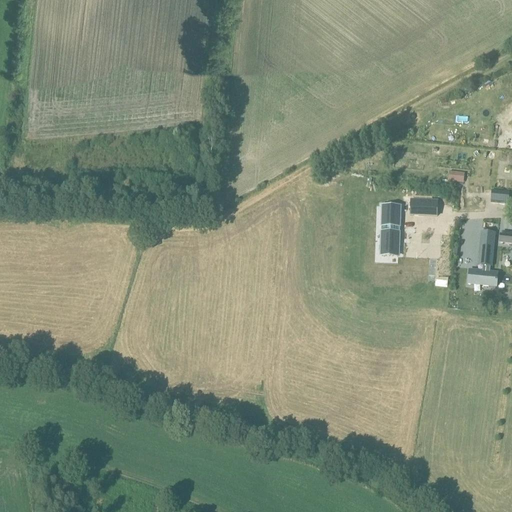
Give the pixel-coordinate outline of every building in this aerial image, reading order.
[(482,172),(486,121),(423,116),(419,167),(482,172)] [(492,193),(491,202),(508,204),(509,194),(492,193)] [(437,203),(411,202),(410,216),(437,217),(437,203)] [(380,208),(379,252),(396,253),(398,208),(380,208)] [(494,234),(483,233),(479,263),(483,264),(483,266),(490,267),(491,267),(494,234)] [(511,236),(500,235),(499,244),(511,245),(511,236)] [(442,304),(445,263),(354,255),(354,261),(360,262),(359,281),(353,280),(352,287),(354,287),(353,297),(442,304)] [(330,261),(320,261),(321,272),(330,272),(330,261)] [(469,272),(468,286),(496,289),(498,275),(469,272)] [(451,293),(459,294),(460,286),(453,285),(451,293)]
